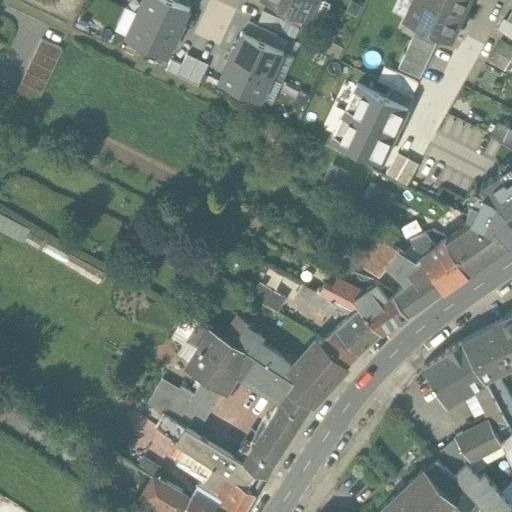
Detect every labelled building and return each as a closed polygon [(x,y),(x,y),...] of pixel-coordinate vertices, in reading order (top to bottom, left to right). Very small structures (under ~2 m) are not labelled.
[(173,0),(141,0),(136,12),(179,33),(185,21),(183,20),(189,7),(173,0)] [(308,18),(316,0),(268,0),(286,8),(308,18)] [(450,40),(457,26),(459,27),(463,17),(461,16),(426,0),(413,0),(405,19),(407,20),(440,35),(450,40)] [(426,0),(461,16),(468,3),(469,3),(470,0),(426,0)] [(308,18),(286,8),(282,19),(285,21),(303,29),(308,18)] [(282,19),(263,11),(258,22),(280,32),(285,21),(282,19)] [(179,33),(136,12),(124,37),(167,56),(173,43),(174,44),(179,33)] [(413,36),(435,46),(440,35),(407,20),(402,31),(413,36)] [(233,44),(228,55),(272,76),(283,51),(241,32),(235,45),(233,44)] [(413,36),(408,47),(430,57),(435,46),(413,36)] [(511,53),(511,45),(499,38),(487,60),(503,69),(511,53)] [(62,50),(40,40),(15,94),(37,104),(62,50)] [(408,47),(403,58),(425,68),(430,57),(408,47)] [(272,76),(228,55),(223,67),(225,67),(218,81),(260,100),(272,76)] [(398,68),(420,79),(425,68),(403,58),(398,68)] [(418,82),(384,67),(378,80),(411,96),(418,82)] [(357,83),(344,110),(395,134),(408,107),(357,83)] [(395,134),(344,110),(331,136),(382,160),(395,134)] [(511,130),(498,123),(491,134),(511,146),(511,130)] [(334,164),(329,176),(345,183),(350,171),(334,164)] [(511,166),(504,172),(501,169),(481,183),(466,214),(474,218),(491,226),(497,223),(509,242),(511,239),(511,166)] [(392,193),(373,185),(365,203),(384,211),(392,193)] [(0,227),(24,237),(29,225),(0,212),(0,227)] [(469,269),(509,242),(497,223),(491,226),(474,218),(446,238),(469,269)] [(444,286),(469,269),(446,238),(434,245),(425,232),(409,237),(420,255),(444,286)] [(379,272),(397,248),(376,235),(373,240),(377,243),(368,254),(355,244),(349,257),(355,260),(379,272)] [(408,311),(444,286),(420,255),(415,259),(397,248),(379,272),(389,277),(397,270),(408,283),(395,291),(408,311)] [(274,269),(256,289),(279,310),(297,291),(274,269)] [(381,329),(408,311),(395,291),(386,298),(381,293),(383,290),(373,280),(362,291),(338,281),(331,287),(323,284),(319,291),(343,303),(355,308),(360,303),(381,329)] [(338,313),(343,303),(319,291),(314,301),(338,313)] [(357,351),(381,329),(360,303),(355,308),(336,325),(357,351)] [(511,311),(495,320),(511,354),(511,311)] [(243,348),(253,330),(254,328),(239,318),(226,339),(243,348)] [(511,354),(495,320),(462,337),(485,377),(511,363),(511,354)] [(347,362),(357,351),(336,325),(323,338),(347,362)] [(220,393),(231,375),(228,373),(243,348),(226,339),(206,327),(182,367),(196,375),(195,378),(201,382),(220,393)] [(347,362),(323,338),(317,333),(309,344),(311,346),(294,365),(283,354),(259,340),(262,336),(253,330),(243,348),(295,379),(290,386),(311,401),(312,401),(348,362),(347,362)] [(447,349),(424,361),(444,398),(446,399),(477,381),(485,377),(462,337),(445,346),(447,349)] [(485,412),(487,418),(494,428),(507,421),(504,414),(485,377),(477,381),(479,385),(475,390),(486,411),(485,412)] [(198,431),(220,393),(201,382),(194,393),(181,385),(174,397),(156,387),(147,402),(165,412),(164,412),(197,432),(198,431)] [(265,474),(311,401),(290,386),(263,429),(258,426),(242,452),(246,455),(244,458),(244,460),(265,474)] [(189,446),(197,432),(164,412),(156,427),(172,436),(186,444),(189,446)] [(453,425),(450,428),(470,457),(480,466),(491,460),(485,449),(501,441),(494,428),(487,418),(459,432),(453,425)] [(198,431),(197,432),(189,446),(215,463),(217,460),(242,476),(257,486),(265,474),(244,460),(244,458),(198,431)] [(179,457),(186,444),(172,436),(165,448),(179,457)] [(242,511),(254,490),(257,486),(242,476),(217,460),(215,463),(189,446),(186,444),(179,457),(177,459),(202,475),(192,491),(188,496),(189,497),(182,509),(185,511),(209,511),(213,506),(224,511),(242,511)] [(427,465),(426,464),(378,508),(381,511),(441,511),(453,502),(462,511),(477,498),(454,473),(444,463),(443,464),(436,456),(427,465)] [(141,457),(136,466),(152,476),(154,477),(160,468),(141,457)] [(466,462),(454,473),(477,498),(489,511),(511,511),(511,507),(481,477),(484,473),(466,462)] [(224,511),(213,506),(209,511),(185,511),(182,509),(189,497),(188,496),(181,492),(154,477),(152,476),(141,495),(165,508),(165,511),(224,511)] [(181,492),(188,496),(192,491),(184,486),(181,492)]
